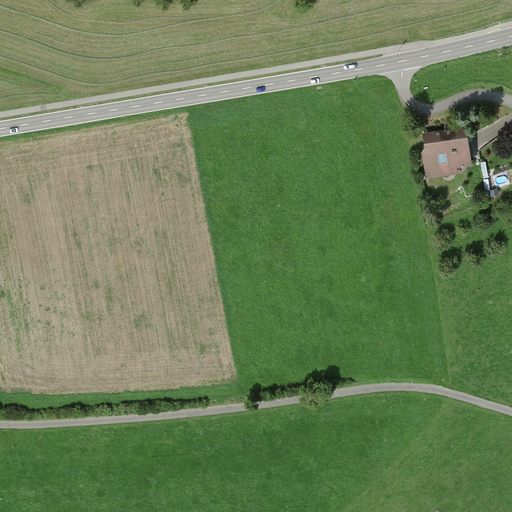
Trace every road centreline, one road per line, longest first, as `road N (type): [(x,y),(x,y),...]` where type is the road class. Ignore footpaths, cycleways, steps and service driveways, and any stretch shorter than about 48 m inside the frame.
road 1 (residential): [(0,424),(180,414),(410,386),(511,412)]
road 2 (tertiary): [(0,128),(399,62)]
road 3 (residential): [(399,62),(405,93),(421,108),(477,94),(511,101)]
